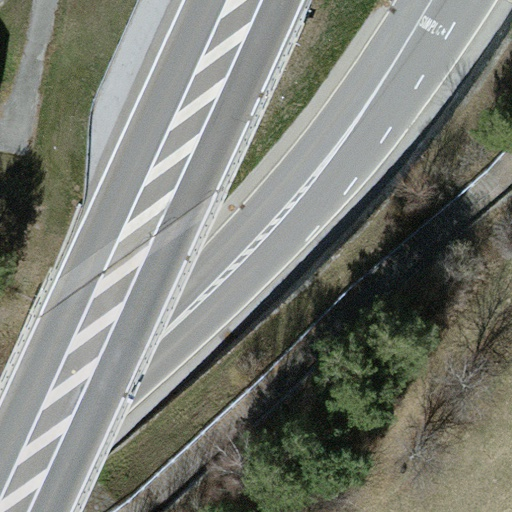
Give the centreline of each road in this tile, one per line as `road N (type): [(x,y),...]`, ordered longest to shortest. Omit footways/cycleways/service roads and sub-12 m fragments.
road 1 (tertiary): [(0,477),(269,226),(444,0)]
road 2 (trunk): [(11,511),(242,0)]
